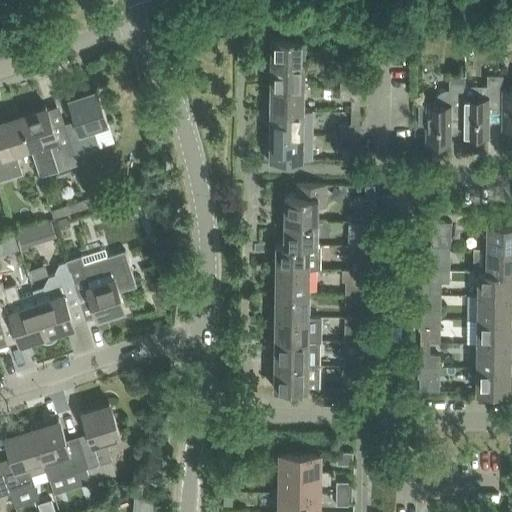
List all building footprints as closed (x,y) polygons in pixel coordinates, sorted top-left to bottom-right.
[(463,5),(446,7),(448,29),(465,27),(463,5)] [(361,38),(362,22),(353,22),(353,38),(361,38)] [(305,62),(305,37),(272,36),(271,51),(266,51),(266,61),(271,61),(305,62)] [(353,61),(353,62),(361,62),(361,50),(361,49),(353,49),(353,61)] [(304,85),(305,62),(271,61),(266,61),(265,70),(271,71),(271,85),(304,85)] [(342,62),(342,74),(352,74),(361,75),(361,62),(353,62),(353,63),(342,62)] [(419,102),(419,123),(426,124),(426,143),(452,143),(452,118),(464,118),(465,95),(465,84),(465,74),(449,74),(449,81),(449,88),(445,88),(441,90),(438,94),(435,98),(435,103),(419,102)] [(464,118),(464,135),(490,135),(490,110),(502,110),(503,88),(503,74),(487,74),(487,84),(465,84),(465,95),(464,118)] [(502,110),(502,127),(511,127),(511,82),(511,88),(503,88),(502,110)] [(266,99),(266,109),(270,109),(304,109),(304,85),(271,85),(271,99),(266,99)] [(342,86),(341,98),(353,98),(352,111),(360,111),(361,98),(363,98),(363,87),(342,86)] [(108,121),(97,88),(96,88),(96,90),(72,98),(71,96),(70,97),(78,122),(66,126),(72,144),(75,154),(100,146),(94,126),(108,121)] [(20,113),(31,147),(32,147),(38,166),(57,160),(60,169),(73,165),(66,146),(72,144),(66,126),(55,130),(48,108),(47,104),(45,105),(46,106),(40,108),(21,114),(20,113)] [(314,110),(304,109),(270,109),(266,109),(266,118),(270,118),(270,133),(273,133),(292,133),(304,133),(314,133),(314,110)] [(340,126),(340,134),(362,134),(362,123),(360,123),(360,111),(352,111),(352,122),(340,122),(340,126)] [(31,147),(20,113),(19,113),(19,115),(0,121),(0,144),(1,147),(0,147),(0,178),(23,171),(17,152),(31,147)] [(313,158),(314,133),(304,133),(292,133),(273,133),(270,133),(270,147),(265,147),(265,158),(270,158),(304,158),(313,158)] [(340,134),(340,146),(351,146),(351,159),(360,159),(360,146),(362,147),(362,134),(340,134)] [(326,206),(327,183),(296,182),(296,195),(285,195),(285,209),(279,209),(279,219),(285,219),(319,220),(319,206),(326,206)] [(365,196),(375,196),(375,189),(375,184),(365,183),(365,196)] [(94,187),(90,193),(94,203),(107,198),(102,184),(94,187)] [(375,196),(365,196),(354,195),(354,208),(354,219),(375,219),(375,208),(377,208),(377,196),(375,196)] [(90,196),(51,209),(54,217),(93,205),(90,196)] [(68,215),(57,219),(60,228),(71,225),(68,215)] [(318,244),(319,220),(285,219),(279,219),(279,229),(284,229),(284,242),(276,242),(276,243),(284,243),(310,244),(318,244)] [(349,244),(354,244),(368,244),(368,245),(376,245),(376,232),(374,232),(375,226),(375,219),(354,219),(354,220),(349,220),(349,244)] [(430,220),(429,233),(431,233),(431,245),(442,245),(451,245),(451,233),(452,221),(430,220)] [(511,221),(487,221),(487,246),(511,246),(511,221)] [(30,226),(17,230),(20,241),(34,237),(30,226)] [(321,244),(318,244),(310,244),(284,243),(276,243),(276,257),(271,257),(271,267),(276,267),(310,268),(321,268),(321,244)] [(428,268),(428,269),(442,269),(450,269),(450,258),(442,257),(442,245),(431,245),(431,257),(429,257),(428,268)] [(511,246),(487,246),(486,270),(511,270),(511,246)] [(67,258),(66,258),(66,260),(67,259),(78,296),(90,292),(97,314),(98,318),(124,309),(126,309),(119,289),(136,283),(126,250),(107,256),(94,260),(85,263),(82,253),(67,258)] [(358,256),(358,268),(366,268),(366,256),(358,256)] [(44,285),(34,288),(35,291),(48,334),(75,325),(67,299),(78,296),(67,259),(66,260),(60,261),(55,271),(56,272),(49,274),(44,285)] [(309,291),(310,268),(276,267),(271,267),(271,276),(276,276),(276,291),(309,291)] [(347,268),(346,280),(358,280),(366,280),(366,268),(358,268),(347,268)] [(420,268),(420,281),(422,281),(422,292),(430,293),(431,280),(442,280),(449,280),(450,269),(442,269),(428,269),(428,268),(420,268)] [(479,270),(479,294),(511,294),(511,284),(511,285),(511,279),(511,270),(486,270),(479,270)] [(0,280),(0,315),(2,320),(13,317),(20,339),(21,343),(48,334),(34,291),(21,295),(17,283),(5,287),(3,282),(0,280)] [(430,293),(441,293),(442,280),(431,280),(430,293)] [(309,315),(309,291),(276,291),(275,305),(270,305),(270,315),(275,315),(309,315)] [(422,292),(421,305),(430,305),(430,293),(422,292)] [(430,305),(421,305),(419,305),(419,317),(441,317),(441,293),(430,293),(430,305)] [(511,294),(479,294),(478,318),(511,318),(511,304),(511,294)] [(357,304),(357,316),(365,316),(365,304),(357,304)] [(321,315),(309,315),(275,315),(270,315),(270,324),(275,325),(275,339),(309,339),(320,339),(321,315)] [(345,316),(345,328),(357,328),(365,328),(365,316),(357,316),(345,316)] [(440,341),(441,317),(419,317),(419,329),(421,329),(421,333),(421,341),(429,341),(440,341)] [(478,318),(477,342),(511,342),(511,332),(511,333),(511,318),(478,318)] [(270,353),(270,363),(308,363),(320,363),(321,339),(309,339),(275,339),(275,353),(270,353)] [(344,364),(344,365),(357,365),(364,365),(365,352),(367,352),(367,341),(359,340),(344,340),(344,353),(344,364)] [(429,353),(429,341),(421,341),(421,353),(419,353),(418,365),(440,366),(440,354),(429,353)] [(477,342),(477,366),(511,366),(511,352),(511,342),(477,342)] [(308,388),(320,388),(320,364),(308,363),(275,363),(270,363),(270,372),(274,373),(274,387),(308,388)] [(341,374),(341,378),(341,381),(342,384),(343,386),(344,388),(344,389),(366,389),(366,377),(364,377),(364,365),(344,365),(343,367),(342,371),(341,374)] [(420,389),(439,390),(440,366),(418,365),(418,377),(420,377),(420,383),(420,389)] [(477,366),(477,390),(510,391),(511,391),(511,380),(510,381),(511,366),(477,366)] [(91,435),(79,439),(88,466),(112,458),(106,438),(121,434),(110,400),(82,409),(89,430),(91,435)] [(67,442),(59,416),(32,425),(43,459),(49,478),(87,466),(88,466),(79,439),(67,442)] [(15,505),(36,499),(36,497),(38,497),(38,484),(35,483),(36,483),(29,463),(43,459),(32,425),(5,434),(14,460),(2,463),(11,490),(15,505)] [(321,471),(321,450),(279,450),(279,451),(271,451),(271,455),(279,455),(279,471),(321,471)] [(349,463),(353,459),(353,451),(337,450),(337,463),(349,463)] [(0,464),(0,493),(11,490),(2,463),(0,464)] [(321,492),(321,471),(279,471),(279,487),(271,487),(271,491),(321,492)] [(353,492),(353,484),(349,480),(337,480),(337,492),(353,492)] [(316,511),(320,511),(321,492),(271,491),(271,496),(279,496),(279,511),(316,511)] [(348,504),(352,500),(353,492),(337,492),(336,504),(348,504)]
